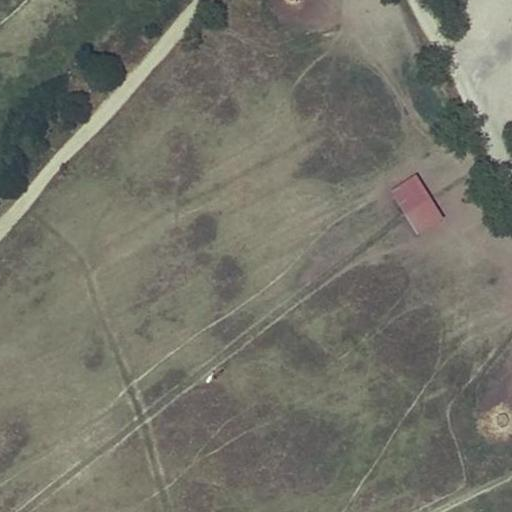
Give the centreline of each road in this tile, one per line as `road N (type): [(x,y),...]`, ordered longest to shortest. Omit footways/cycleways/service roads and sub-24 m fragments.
road 1 (track): [(0,224),(205,0)]
road 2 (track): [(421,0),(511,179)]
